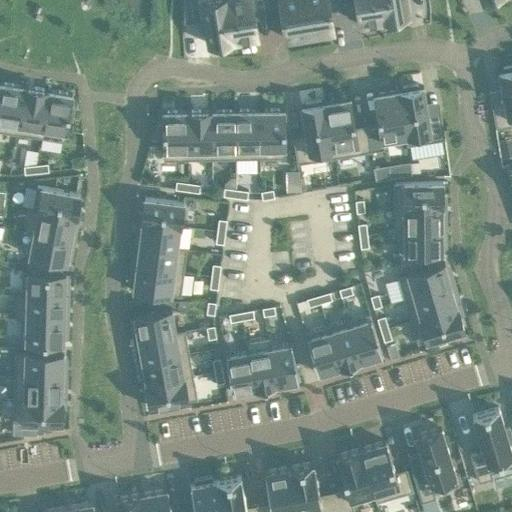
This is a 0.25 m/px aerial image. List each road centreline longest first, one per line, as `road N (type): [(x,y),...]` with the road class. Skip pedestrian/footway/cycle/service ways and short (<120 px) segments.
road 1 (residential): [(142,452),(113,313),(136,96),(149,74),(160,66),(256,79),(362,56),(464,52)]
road 2 (residential): [(142,452),(323,420),(510,365)]
road 3 (residential): [(510,365),(484,270),(497,195),(469,122),(464,52)]
road 4 (residential): [(0,478),(142,452)]
